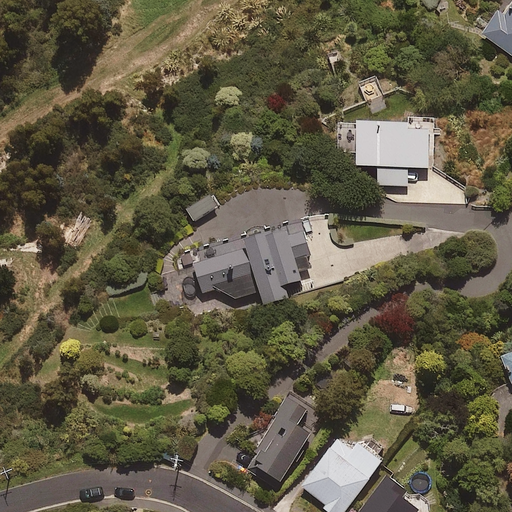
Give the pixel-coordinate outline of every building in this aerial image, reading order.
[(511,56),(511,0),(485,37),(511,56)] [(434,132),(344,130),(343,157),(363,157),(362,173),(383,174),(383,189),(411,190),(411,174),(433,174),(434,132)] [(220,209),(213,199),(190,213),(197,223),(220,209)] [(301,272),(310,270),(307,259),(313,258),(306,235),(197,267),(204,295),(218,291),(235,300),(262,292),(267,308),(290,302),(287,291),(305,286),(301,272)] [(511,343),(502,347),(511,375),(511,343)] [(309,399),(290,388),(244,468),(275,486),(310,425),(298,418),(309,399)] [(339,511),(343,511),(385,457),(356,435),(350,443),(337,434),(300,483),(325,501),(322,505),(331,511),(339,511),(340,511),(339,511)] [(407,482),(387,467),(354,511),(420,511),(413,507),(418,499),(402,488),(407,482)]
